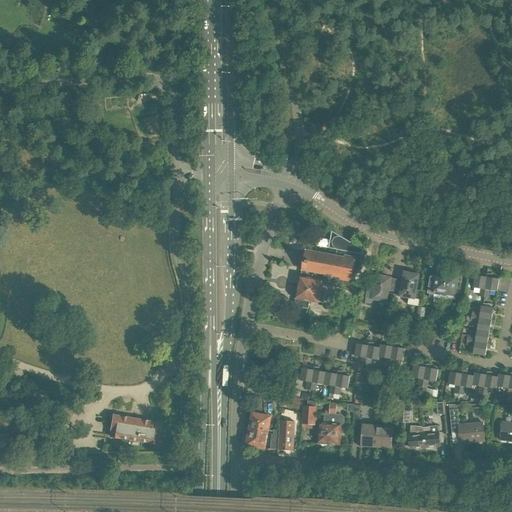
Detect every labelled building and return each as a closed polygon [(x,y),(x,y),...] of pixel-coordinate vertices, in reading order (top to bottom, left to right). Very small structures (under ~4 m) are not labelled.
[(359,270),(363,249),(342,237),(338,236),(334,237),(332,241),(332,245),(335,248),(337,249),(336,256),(328,254),(328,252),(327,252),(326,254),(320,253),(320,251),(319,251),(318,252),(311,251),(312,249),(310,249),(310,251),(305,250),(302,270),(305,270),(303,277),(300,277),(298,290),(296,291),(296,294),(297,296),(295,306),(309,308),(310,300),(324,303),(326,293),(319,292),(321,281),(330,282),(329,286),(341,288),(343,280),(351,281),(353,269),(359,270)] [(443,273),(443,272),(438,271),(438,273),(436,272),(435,277),(430,277),(427,293),(429,293),(428,297),(440,299),(445,273),(443,273)] [(396,279),(393,294),(399,295),(419,299),(421,290),(416,289),(418,274),(404,272),(402,280),(396,279)] [(484,297),(487,273),(483,272),(482,276),(474,275),(473,287),(480,288),(479,296),(484,297)] [(451,275),(452,274),(447,273),(447,274),(445,273),(440,299),(451,301),(452,297),(453,298),(458,276),(451,275)] [(497,291),(499,278),(491,277),(492,273),(487,273),(484,297),(488,297),(489,290),(497,291)] [(367,288),(364,304),(375,306),(377,299),(386,301),(387,293),(393,294),(396,279),(390,278),(390,277),(376,275),(373,289),(367,288)] [(461,316),(463,304),(456,303),(454,315),(461,316)] [(492,315),(493,308),(481,305),(480,312),(472,311),(471,316),(495,320),(496,316),(492,315)] [(494,325),(495,320),(471,316),(470,321),(478,322),(477,329),(489,331),(491,325),(494,325)] [(488,339),(489,331),(477,329),(476,336),(468,335),(467,340),(491,344),(492,339),(488,339)] [(365,365),(369,341),(365,340),(364,344),(357,343),(354,355),(361,356),(360,364),(365,365)] [(490,349),(491,344),(467,340),(466,345),(474,346),(472,353),(485,355),(486,348),(490,349)] [(379,356),(380,347),(373,345),(374,342),(369,341),(365,365),(370,366),(371,358),(378,359),(378,356),(379,356)] [(389,365),(393,342),(388,341),(388,345),(381,344),(380,347),(379,356),(386,357),(385,365),(389,365)] [(402,360),(404,348),(397,347),(398,343),(393,342),(389,365),(394,366),(395,359),(402,360)] [(422,387),(427,363),(422,362),(421,365),(414,364),(412,377),(419,378),(417,386),(422,387)] [(427,363),(422,387),(423,387),(422,393),(426,394),(429,380),(436,381),(438,369),(431,367),(432,363),(427,363)] [(310,390),(314,366),(310,365),(309,368),(301,367),(299,380),(307,381),(305,389),(310,390)] [(324,384),(326,371),(318,370),(319,367),(314,366),(310,390),(315,390),(317,383),(324,384)] [(333,398),(338,370),(334,369),(333,372),(326,371),(324,384),(330,385),(328,397),(333,398)] [(459,393),(463,369),(458,369),(458,372),(451,371),(448,383),(455,385),(454,392),(459,393)] [(474,375),(467,374),(468,370),(463,369),(459,393),(464,394),(465,386),(472,388),(473,385),(475,372),(474,375)] [(348,388),(350,376),(342,374),(343,370),(338,370),(333,398),(339,399),(341,387),(348,388)] [(483,394),(487,371),(482,370),(482,374),(475,372),(473,385),(480,386),(478,393),(483,394)] [(498,376),(491,375),(492,372),(487,371),(483,394),(488,395),(489,388),(496,389),(497,386),(499,373),(498,373),(498,376)] [(507,396),(511,372),(507,371),(506,374),(499,373),(497,386),(503,387),(502,395),(507,396)] [(437,397),(438,391),(429,389),(428,396),(437,397)] [(284,404),(289,405),(292,395),(282,393),(280,403),(284,404)] [(299,407),(301,400),(301,398),(292,395),(289,405),(299,407)] [(315,424),(317,402),(317,401),(308,401),(308,405),(304,405),(302,423),(315,424)] [(404,408),(398,408),(396,421),(403,422),(404,410),(404,408)] [(458,424),(458,419),(457,409),(450,409),(452,436),(453,436),(453,432),(459,432),(460,443),(484,441),(482,422),(458,424)] [(268,429),(271,416),(253,412),(250,425),(268,429)] [(328,443),(330,414),(325,414),(324,423),(319,422),(318,442),(328,443)] [(339,444),(339,441),(340,426),(344,424),(345,417),(342,415),(336,414),(330,414),(328,443),(339,444)] [(157,443),(160,423),(113,416),(109,436),(119,437),(147,442),(157,443)] [(293,450),(295,421),(280,420),(280,430),(279,448),(279,449),(293,450)] [(511,441),(511,422),(502,421),(499,440),(511,441)] [(376,446),(378,425),(363,424),(361,445),(376,446)] [(264,447),(268,429),(250,425),(247,440),(251,445),(264,447)] [(391,448),(393,426),(378,425),(376,446),(391,448)] [(422,427),(422,426),(411,426),(410,434),(408,435),(409,447),(424,446),(423,428),(423,427),(422,427)] [(423,428),(424,446),(439,444),(438,426),(429,426),(429,427),(423,428)] [(279,448),(280,430),(274,429),(273,434),(272,436),(271,439),(270,448),(279,448)]
